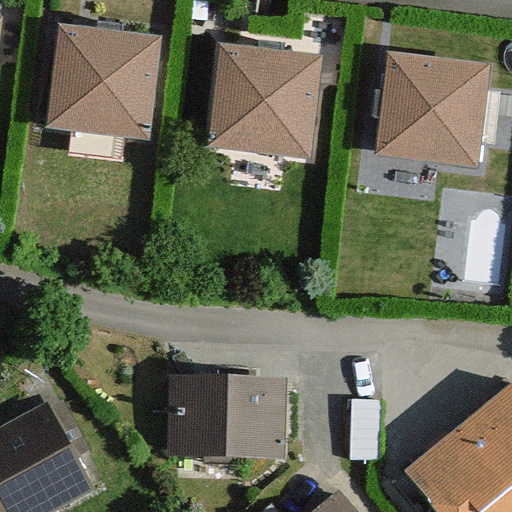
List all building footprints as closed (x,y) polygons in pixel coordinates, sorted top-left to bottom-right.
[(150,148),(160,36),(58,27),(48,138),(150,148)] [(315,164),(326,55),(214,44),(203,152),(315,164)] [(474,178),(489,63),(392,50),(376,165),(474,178)] [(174,472),(288,475),(290,383),(176,381),(174,472)] [(511,511),(511,395),(403,482),(427,511),(511,511)] [(0,511),(61,511),(105,491),(62,401),(0,429),(0,511)] [(368,511),(349,489),(320,511),(368,511)]
